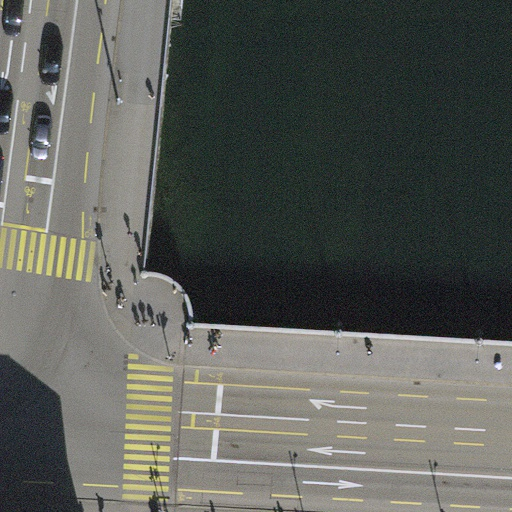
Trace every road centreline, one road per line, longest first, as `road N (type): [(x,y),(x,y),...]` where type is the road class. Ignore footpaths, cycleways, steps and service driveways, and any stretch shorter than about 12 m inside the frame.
road 1 (tertiary): [(511,448),(0,418)]
road 2 (tertiary): [(0,418),(55,0)]
